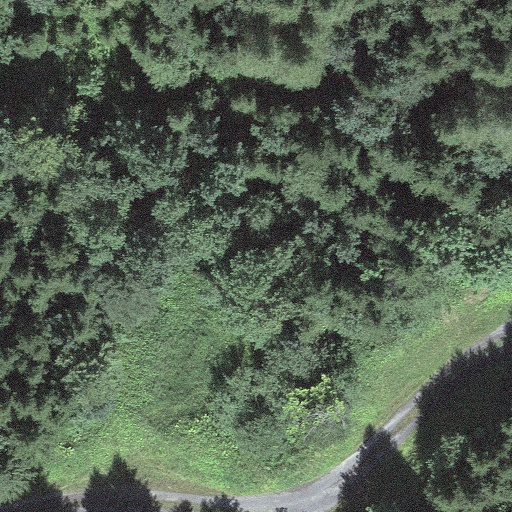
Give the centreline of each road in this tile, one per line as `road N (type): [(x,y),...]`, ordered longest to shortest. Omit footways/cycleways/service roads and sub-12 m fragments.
road 1 (track): [(282,511),(329,494),(473,360),(511,339)]
road 2 (track): [(49,511),(120,500),(222,511)]
